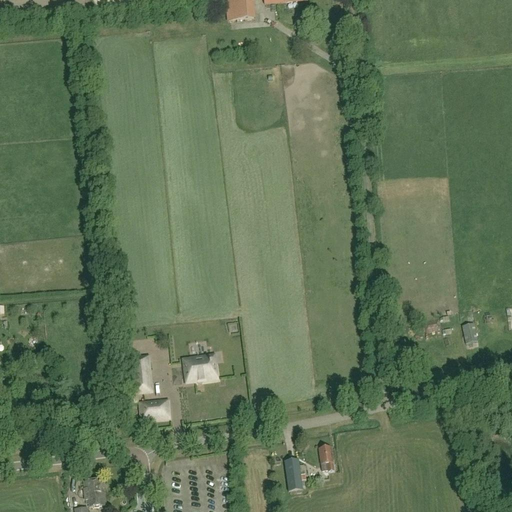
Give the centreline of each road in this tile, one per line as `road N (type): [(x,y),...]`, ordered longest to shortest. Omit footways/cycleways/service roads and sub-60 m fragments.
road 1 (unclassified): [(387,406),(353,27)]
road 2 (residential): [(143,456),(168,444),(387,406)]
road 3 (unclassified): [(0,468),(125,451),(143,456)]
road 4 (residential): [(387,406),(511,377)]
